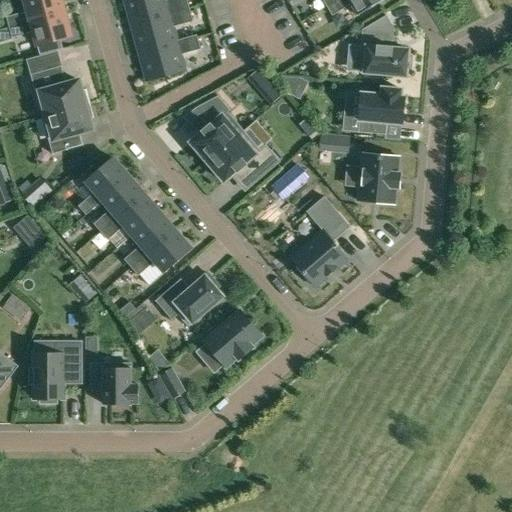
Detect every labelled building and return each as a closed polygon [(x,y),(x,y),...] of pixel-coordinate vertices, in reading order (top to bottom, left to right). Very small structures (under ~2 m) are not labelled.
[(65,11),(61,0),(24,0),(27,11),(6,17),(9,27),(65,11)] [(124,0),(129,16),(131,24),(133,23),(189,8),(187,0),(124,0)] [(336,0),(326,6),(332,15),(351,4),(358,16),(383,0),(336,0)] [(133,31),(139,52),(177,41),(174,30),(173,27),(181,25),(193,21),(189,8),(133,23),(131,24),(133,31)] [(278,18),(298,51),(311,43),(290,10),(278,18)] [(65,11),(9,27),(12,38),(33,32),(37,45),(71,35),(65,11)] [(358,71),(406,76),(407,70),(411,70),(411,68),(412,56),(408,56),(408,50),(392,48),(393,36),(394,28),(386,15),(362,29),(358,71)] [(177,41),(139,52),(140,53),(141,59),(147,80),(185,70),(182,58),(181,55),(189,52),(201,49),(197,36),(177,41)] [(26,59),(30,75),(61,66),(57,51),(26,59)] [(35,92),(42,117),(90,103),(86,89),(82,90),(79,80),(35,92)] [(272,104),(282,94),(275,85),(264,95),(272,104)] [(387,123),(402,124),(404,97),(401,96),(401,89),(382,87),(382,95),(362,93),(358,132),(386,134),(387,123)] [(218,96),(196,107),(209,124),(201,131),(202,132),(190,142),(207,162),(244,131),(228,112),(230,110),(218,96)] [(90,103),(42,117),(49,141),(64,137),(68,150),(83,145),(80,132),(92,129),(90,119),(94,118),(90,103)] [(306,119),(300,124),(311,138),(318,132),(306,119)] [(260,149),(244,131),(207,162),(213,168),(224,181),(236,171),(237,173),(243,168),(255,183),(280,161),(266,144),(260,149)] [(349,136),(321,134),(320,150),(348,152),(349,136)] [(358,201),(394,204),(396,187),(399,188),(401,174),(397,173),(399,156),(363,153),(358,201)] [(85,214),(102,200),(129,176),(113,158),(86,181),(95,191),(78,206),(85,214)] [(129,176),(102,200),(110,209),(94,224),(101,232),(145,194),(129,176)] [(25,198),(33,207),(52,190),(44,181),(25,198)] [(145,194),(101,232),(108,240),(124,226),(133,235),(160,212),(145,194)] [(324,278),(337,267),(348,258),(333,241),(350,226),(324,196),(306,211),(323,231),(291,259),(314,286),(324,278)] [(160,212),(133,235),(141,245),(124,259),(131,268),(175,230),(160,212)] [(38,250),(53,236),(34,214),(18,229),(38,250)] [(191,248),(175,230),(131,268),(138,275),(155,261),(164,271),(191,248)] [(179,314),(189,325),(223,296),(216,289),(219,286),(208,273),(186,293),(176,282),(155,301),(172,320),(179,314)] [(90,282),(77,293),(85,302),(98,291),(90,282)] [(30,307),(24,302),(16,313),(22,318),(30,307)] [(240,310),(204,341),(226,367),(237,357),(238,359),(252,347),(250,345),(262,336),(240,310)] [(129,322),(139,333),(150,324),(140,313),(129,322)] [(207,322),(201,327),(205,332),(211,327),(207,322)] [(96,338),(85,338),(85,354),(96,354),(96,338)] [(81,383),(81,342),(55,342),(55,354),(34,354),(34,368),(30,368),(30,384),(34,384),(34,398),(41,398),(41,403),(57,403),(57,398),(63,398),(63,383),(81,383)] [(0,387),(1,388),(18,366),(6,356),(0,363),(0,387)] [(103,389),(103,404),(131,404),(131,403),(138,403),(138,384),(131,384),(131,364),(91,364),(91,389),(103,389)] [(172,368),(160,375),(173,398),(185,391),(172,368)] [(146,383),(152,393),(164,387),(158,377),(146,383)]
